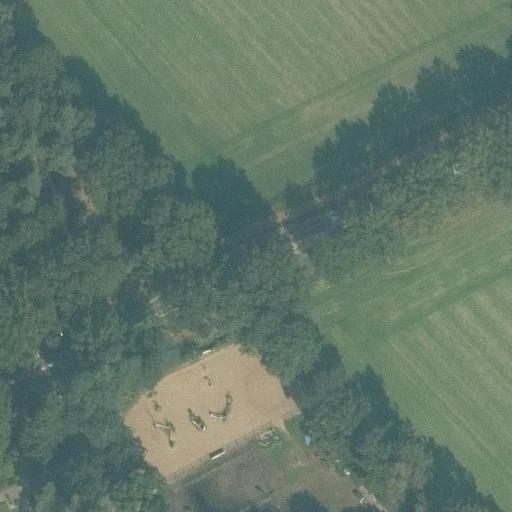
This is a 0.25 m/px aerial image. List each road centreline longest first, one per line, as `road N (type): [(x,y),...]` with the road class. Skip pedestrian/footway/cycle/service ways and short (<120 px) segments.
road 1 (secondary): [(356,217),(239,256),(162,312)]
road 2 (secondary): [(162,312),(308,257),(356,217)]
road 3 (secondary): [(356,217),(511,137)]
road 4 (unclassified): [(119,511),(47,364)]
road 5 (secondary): [(47,364),(162,312)]
